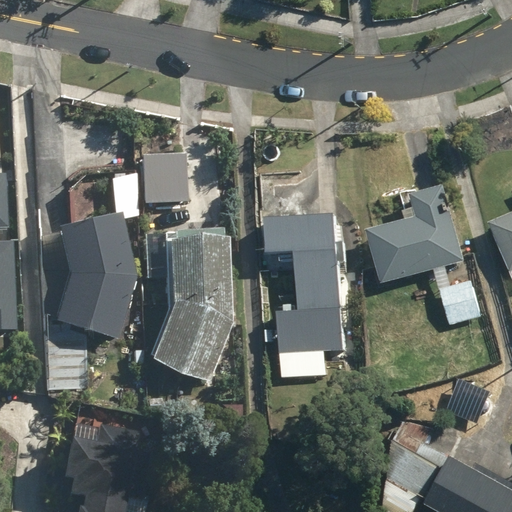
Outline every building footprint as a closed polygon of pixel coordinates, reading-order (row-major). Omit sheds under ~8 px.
[(185,204),(182,156),(138,158),(141,206),(185,204)] [(131,177),(109,182),(117,222),(140,217),(131,177)] [(415,222),(367,235),(381,288),(434,274),(449,328),(481,320),(471,284),(452,289),(447,270),(465,265),(445,191),(410,200),(415,222)] [(116,216),(51,232),(52,237),(37,241),(42,319),(51,321),(50,327),(116,343),(132,280),(116,216)] [(511,217),(489,227),(511,284),(511,217)] [(334,219),(265,224),(267,259),(294,258),(298,315),(276,316),(279,358),(343,354),(337,267),(344,267),(343,248),(336,248),(334,219)] [(221,233),(161,238),(166,309),(146,363),(175,379),(207,384),(229,329),(221,233)] [(86,340),(45,341),(47,394),(87,393),(86,340)] [(433,430),(404,425),(355,506),(364,511),(413,511),(421,500),(426,503),(424,506),(433,511),(511,511),(511,495),(507,493),(511,486),(491,475),(487,482),(449,461),(425,446),(433,430)] [(72,502),(69,511),(119,511),(132,437),(95,430),(91,450),(63,445),(57,485),(65,486),(63,501),(72,502)]
